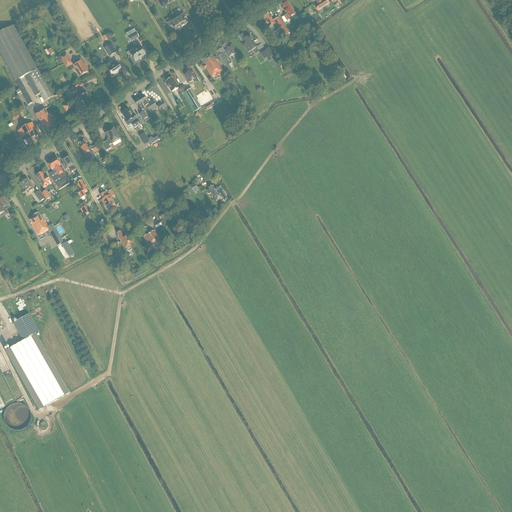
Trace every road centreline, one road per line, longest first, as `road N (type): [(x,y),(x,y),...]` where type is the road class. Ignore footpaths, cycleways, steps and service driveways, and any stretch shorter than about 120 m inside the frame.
road 1 (tertiary): [(0,181),(153,77)]
road 2 (tertiary): [(153,77),(270,0)]
road 3 (track): [(151,224),(138,226),(67,135)]
